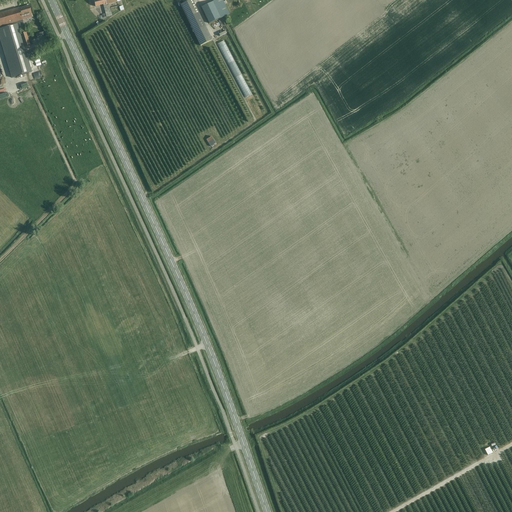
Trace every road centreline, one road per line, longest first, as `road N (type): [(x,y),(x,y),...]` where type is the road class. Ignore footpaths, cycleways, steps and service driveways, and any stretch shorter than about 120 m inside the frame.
road 1 (secondary): [(266,511),(202,334),(51,0)]
road 2 (track): [(393,511),(511,444)]
